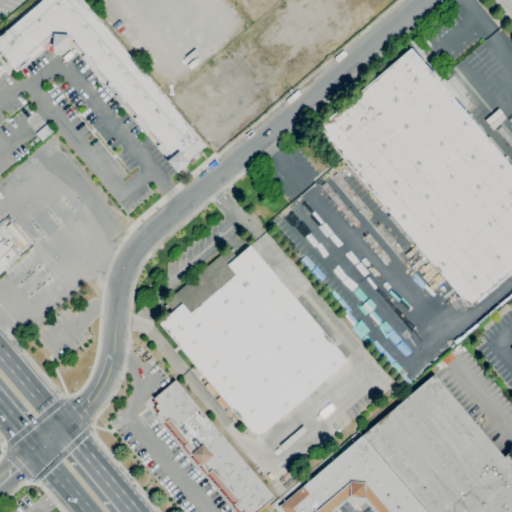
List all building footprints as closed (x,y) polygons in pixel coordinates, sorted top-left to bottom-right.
[(39,0),(0,33),(0,54),(15,72),(51,41),(51,48),(67,50),(68,38),(71,39),(170,156),(164,161),(175,174),(188,163),(186,161),(205,145),(82,0),(39,0)] [(511,269),(468,307),(317,128),(411,48),(511,167),(511,269)] [(0,273),(0,242),(3,240),(18,258),(0,273)] [(257,439),(159,323),(172,311),(165,302),(228,248),(236,258),(250,246),(348,361),(257,439)] [(426,511),(362,436),(434,375),(504,457),(508,454),(511,458),(511,465),(511,466),(511,468),(511,511),(426,511)] [(257,511),(244,511),(243,511),(239,511),(156,414),(160,411),(156,406),(158,403),(154,398),(175,380),(274,498),(257,511)] [(349,497),(331,511),(283,511),(279,507),(342,453),(338,448),(357,431),(426,511),(375,511),(364,498),(349,497)]
